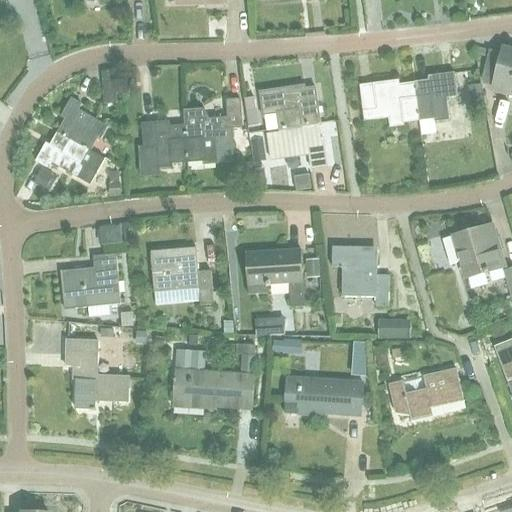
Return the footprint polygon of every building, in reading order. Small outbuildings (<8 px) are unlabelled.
[(511,88),(511,53),(503,51),(502,56),(489,53),(482,85),(494,88),(494,90),(509,94),(511,88)] [(103,107),(117,106),(114,72),(101,73),(103,107)] [(429,84),(414,86),(419,122),(434,120),(434,123),(448,121),(445,99),(456,97),(453,75),(428,78),(429,84)] [(419,122),(414,86),(399,88),(398,82),(359,87),(364,122),(389,119),(390,128),(404,127),(403,124),(419,122)] [(127,85),(118,85),(118,95),(128,95),(127,85)] [(304,86),(259,93),(263,117),(264,117),(266,136),(279,134),(278,131),(315,125),(319,124),(314,88),(305,90),(304,86)] [(480,86),(468,88),(470,103),(482,101),(480,86)] [(59,135),(89,152),(96,139),(100,140),(107,128),(78,111),(81,105),(71,100),(61,118),(66,122),(59,135)] [(253,100),(243,101),(247,129),(257,128),(253,100)] [(183,112),(184,129),(187,163),(202,162),(202,165),(234,163),(232,130),(241,129),(239,101),(226,102),(227,119),(206,121),(206,118),(201,111),(183,112)] [(187,163),(184,129),(169,130),(168,123),(141,125),(143,148),(138,149),(140,177),(158,176),(157,168),(171,167),(171,164),(187,163)] [(317,140),(315,125),(278,131),(279,134),(266,136),(270,162),(309,156),(311,170),(326,167),(322,139),(317,140)] [(46,145),(35,163),(46,168),(49,162),(78,179),(89,185),(103,159),(89,152),(59,135),(51,148),(46,145)] [(250,139),(254,162),(266,160),(262,137),(250,139)] [(251,165),(240,166),(241,181),(253,180),(251,165)] [(43,171),(35,185),(47,191),(55,177),(43,171)] [(118,185),(107,186),(108,199),(119,198),(118,185)] [(452,237),(442,240),(449,266),(460,263),(464,278),(504,267),(492,226),(452,237)] [(120,227),(100,229),(101,245),(121,243),(120,227)] [(199,305),(213,304),(210,272),(197,273),(195,247),(150,250),(153,290),(198,287),(199,305)] [(375,277),(376,253),(359,253),(359,249),(331,248),(330,267),(338,267),(340,270),(340,297),(374,298),(374,306),(386,307),(387,277),(375,277)] [(289,308),(303,307),(300,249),(245,252),(247,295),(265,294),(265,285),(288,284),(289,308)] [(94,270),(61,273),(64,311),(88,309),(89,318),(110,316),(109,307),(121,306),(116,255),(93,257),(94,270)] [(318,262),(304,263),(305,280),(319,280),(318,262)] [(474,312),(478,325),(504,318),(500,304),(474,312)] [(266,320),(255,320),(256,335),(267,335),(266,320)] [(408,322),(377,322),(377,341),(408,341),(408,322)] [(232,323),(222,324),(223,336),(232,335),(232,323)] [(99,330),(99,340),(116,340),(116,331),(99,330)] [(135,334),(134,346),(145,347),(145,335),(135,334)] [(188,338),(187,348),(196,348),(196,338),(188,338)] [(154,339),(153,347),(163,349),(163,340),(154,339)] [(511,339),(494,347),(507,380),(511,378),(511,339)] [(128,403),(129,376),(98,374),(99,341),(67,340),(66,366),(73,366),(73,380),(76,380),(75,408),(91,409),(91,410),(95,410),(95,401),(128,403)] [(300,357),(301,343),(283,342),(283,345),(271,344),(271,353),(282,354),(282,356),(300,357)] [(352,343),(351,354),(366,355),(367,344),(352,343)] [(251,408),(253,376),(254,355),(253,355),(254,345),(237,344),(236,355),(242,355),(240,375),(203,372),(204,352),(176,350),(172,405),(203,407),(204,404),(237,407),(237,402),(250,403),(250,407),(251,408)] [(384,348),(372,350),(374,370),(387,368),(384,348)] [(401,349),(390,350),(391,359),(402,358),(401,349)] [(411,423),(464,410),(455,370),(423,378),(426,390),(404,395),(402,383),(388,386),(395,413),(409,416),(411,423)] [(359,416),(362,383),(285,378),(282,413),(312,415),(312,413),(346,415),(347,411),(359,412),(358,416),(359,416)]
